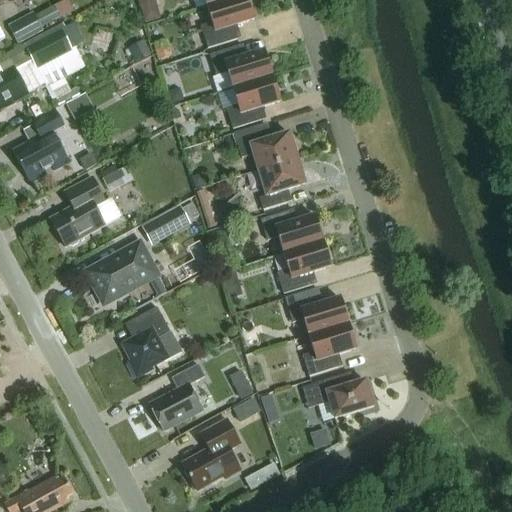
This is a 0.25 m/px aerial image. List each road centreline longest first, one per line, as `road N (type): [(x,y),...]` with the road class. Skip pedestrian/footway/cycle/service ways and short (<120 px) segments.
road 1 (unclassified): [(251,511),(403,425),(417,408),(419,380),(301,0)]
road 2 (unclassified): [(137,511),(0,257)]
